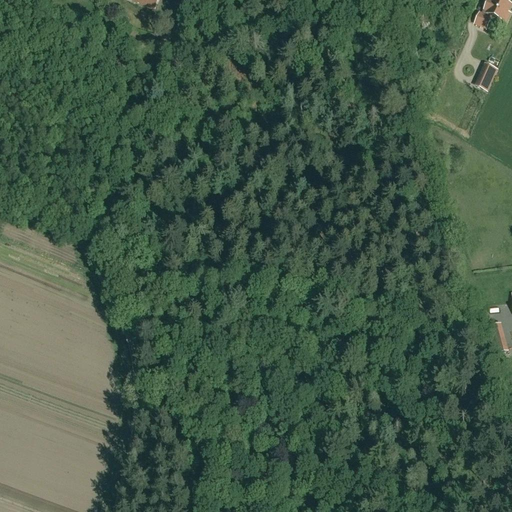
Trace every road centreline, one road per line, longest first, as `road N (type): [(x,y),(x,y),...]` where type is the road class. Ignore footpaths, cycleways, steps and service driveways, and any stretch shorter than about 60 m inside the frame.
road 1 (track): [(3,0),(129,74),(125,154),(94,249),(133,358),(134,422),(113,511)]
road 2 (track): [(381,0),(489,358),(511,407)]
